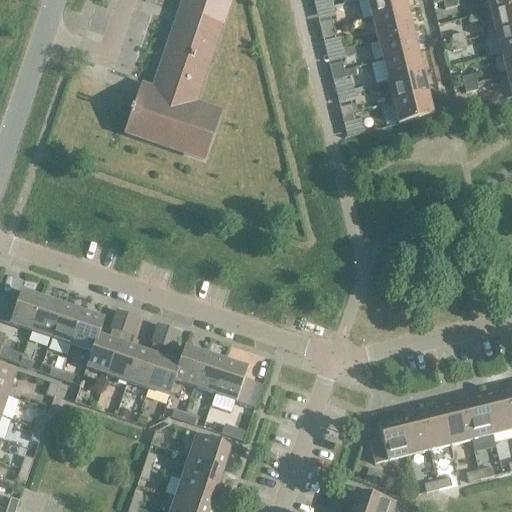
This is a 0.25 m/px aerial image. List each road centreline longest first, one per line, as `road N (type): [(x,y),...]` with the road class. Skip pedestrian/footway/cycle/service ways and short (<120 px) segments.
road 1 (residential): [(330,358),(361,267),(298,0)]
road 2 (residential): [(330,358),(0,246)]
road 3 (residential): [(511,319),(330,358)]
road 4 (unclassified): [(0,167),(57,0)]
road 5 (residential): [(280,511),(330,358)]
